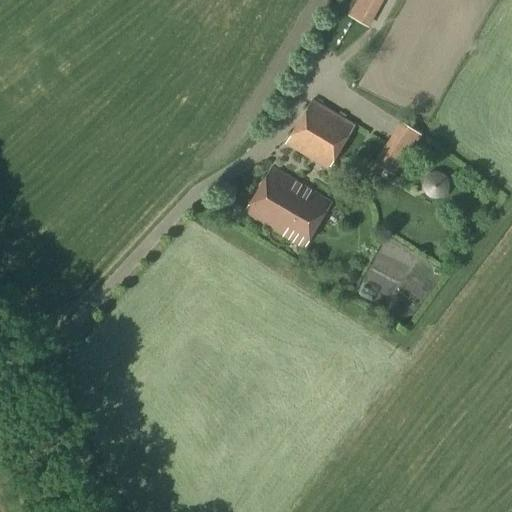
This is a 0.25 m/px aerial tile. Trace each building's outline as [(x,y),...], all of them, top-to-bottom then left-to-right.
[(356,0),(347,16),(367,26),(381,0),(356,0)] [(286,143),(328,169),(354,125),(312,100),(286,143)] [(373,161),(394,176),(421,135),(400,121),(373,161)] [(244,212),(304,247),(331,203),(271,167),(244,212)] [(431,198),(434,199),(438,199),(442,197),(446,194),(449,190),(449,188),(450,185),(449,180),(447,178),(446,176),(443,174),(439,172),(435,172),(431,172),(428,173),(425,175),(423,178),(422,181),(421,186),(422,190),(424,193),(427,196),(431,198)]
